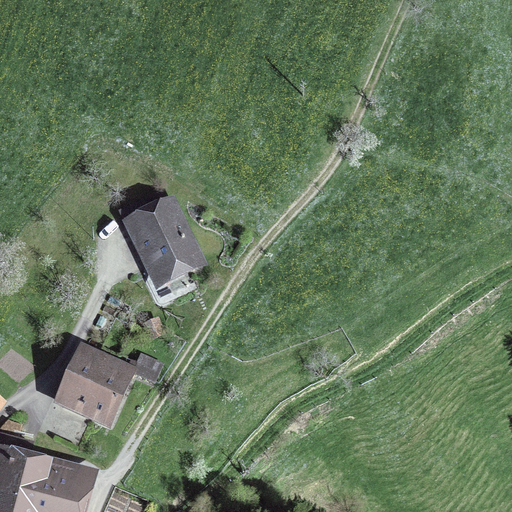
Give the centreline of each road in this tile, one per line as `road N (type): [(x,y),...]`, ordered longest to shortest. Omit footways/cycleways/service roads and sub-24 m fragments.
road 1 (track): [(408,0),(338,156),(249,260),(189,363),(110,471),(94,511)]
road 2 (track): [(196,511),(294,411),(368,375),(511,269)]
road 3 (track): [(117,249),(58,368),(0,422)]
